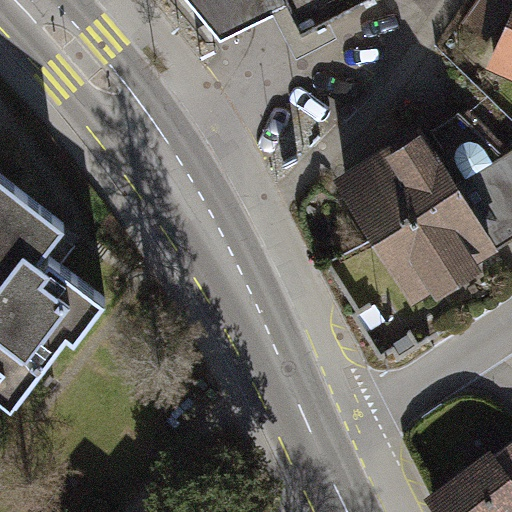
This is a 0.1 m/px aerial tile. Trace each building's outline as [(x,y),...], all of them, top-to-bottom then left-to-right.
[(392,0),(177,0),(219,46),(245,32),(269,19),(287,56),(392,0)] [(511,6),(485,69),(511,81),(511,6)] [(511,149),(460,183),(421,123),(332,181),(416,309),(511,247),(511,149)] [(0,367),(0,401),(9,408),(91,305),(44,268),(72,233),(0,175),(0,365),(1,366),(0,367)] [(511,511),(511,447),(494,459),(489,452),(431,491),(444,511),(511,511)]
